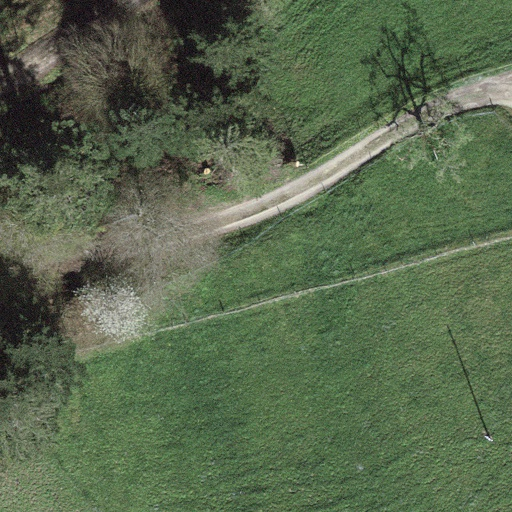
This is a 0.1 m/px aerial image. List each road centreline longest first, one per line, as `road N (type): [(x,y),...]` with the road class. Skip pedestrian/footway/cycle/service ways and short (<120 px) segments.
road 1 (track): [(0,306),(272,199),(436,109),(511,82)]
road 2 (track): [(126,0),(0,85)]
